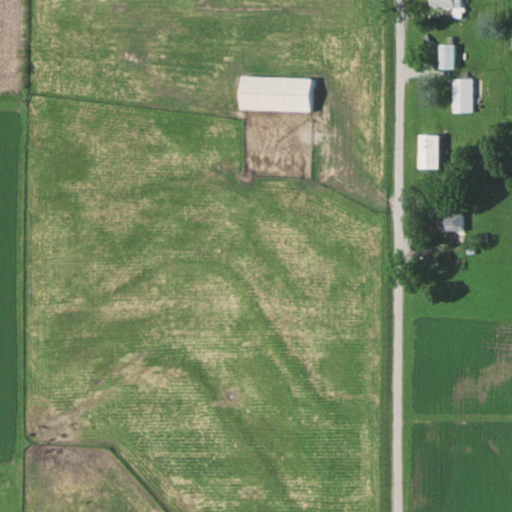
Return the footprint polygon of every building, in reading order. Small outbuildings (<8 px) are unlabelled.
[(457,7),(457,9),(464,9),(464,0),(433,0),(434,7),(457,7)] [(457,69),(457,44),(440,44),(440,69),(457,69)] [(313,111),(314,78),(243,76),(243,110),(313,111)] [(473,78),(452,78),(452,113),(473,113),(473,78)] [(420,169),(441,169),(441,134),(420,134),(420,169)] [(463,231),(463,204),(443,203),(442,230),(463,231)]
